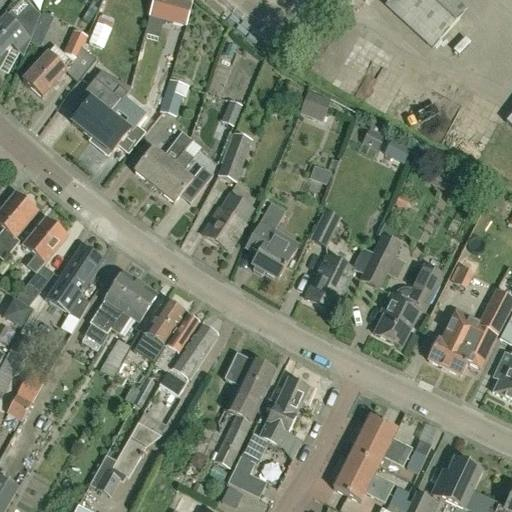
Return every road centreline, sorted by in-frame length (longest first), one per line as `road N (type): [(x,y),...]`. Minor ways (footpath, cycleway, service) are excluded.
road 1 (residential): [(356,370),(161,260),(12,144)]
road 2 (residential): [(511,444),(356,370)]
road 3 (residential): [(280,511),(356,370)]
